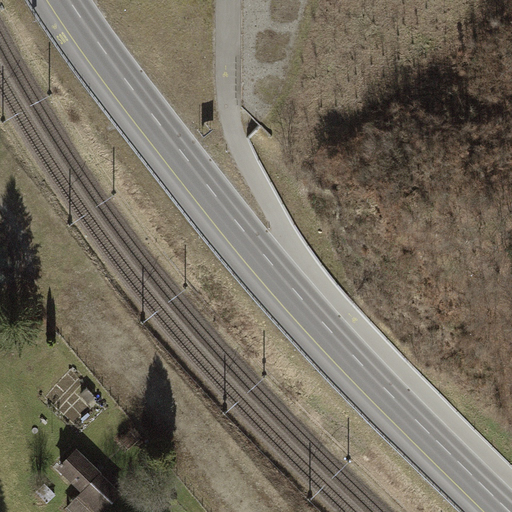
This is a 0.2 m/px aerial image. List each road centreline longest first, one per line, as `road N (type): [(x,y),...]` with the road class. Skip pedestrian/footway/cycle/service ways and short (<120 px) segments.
road 1 (primary): [(71,0),(284,278),(510,511)]
road 2 (trunk): [(511,127),(381,0)]
